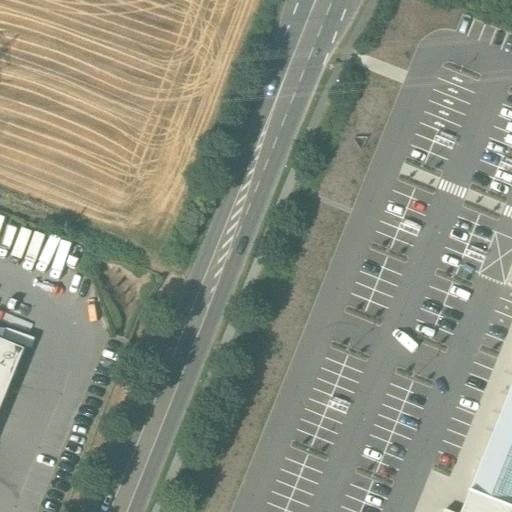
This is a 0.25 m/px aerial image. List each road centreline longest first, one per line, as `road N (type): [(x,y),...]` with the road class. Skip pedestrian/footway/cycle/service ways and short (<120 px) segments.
road 1 (primary): [(115,511),(294,78)]
road 2 (track): [(210,280),(0,205)]
